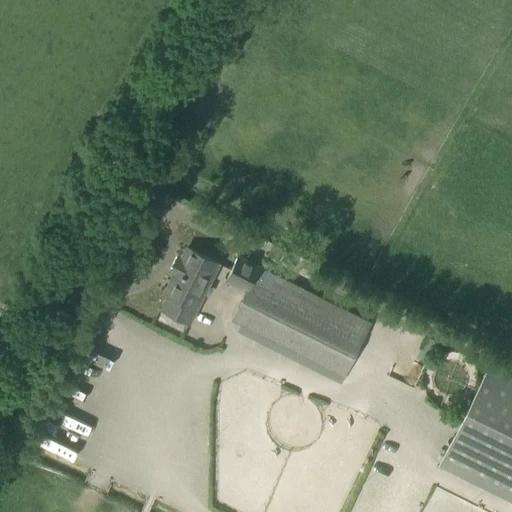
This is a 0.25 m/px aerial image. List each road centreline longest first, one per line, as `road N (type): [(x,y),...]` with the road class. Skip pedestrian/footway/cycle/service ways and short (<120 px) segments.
road 1 (unknown): [(395,511),(421,430),(390,394),(124,337)]
road 2 (unknown): [(124,337),(145,449),(163,491),(188,511)]
